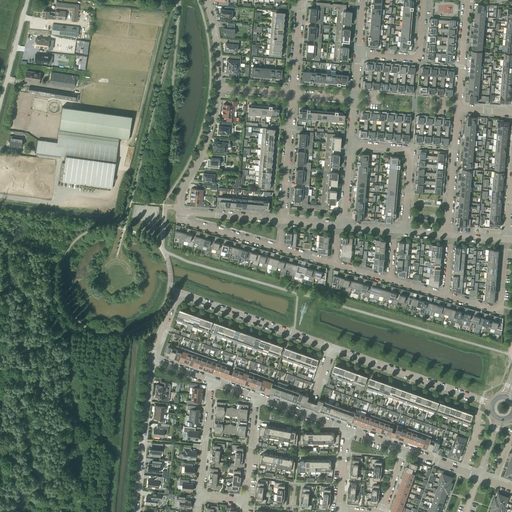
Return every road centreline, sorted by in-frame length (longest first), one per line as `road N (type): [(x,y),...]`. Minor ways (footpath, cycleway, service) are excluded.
road 1 (residential): [(151,359),(174,292),(334,346)]
road 2 (residential): [(334,346),(491,403)]
road 3 (residential): [(137,511),(151,359)]
road 4 (residential): [(405,232),(412,144),(351,139)]
road 5 (residential): [(447,235),(458,106)]
road 6 (residential): [(178,212),(218,89)]
road 7 (residential): [(281,221),(292,94)]
road 8 (residential): [(506,240),(499,311),(446,296)]
